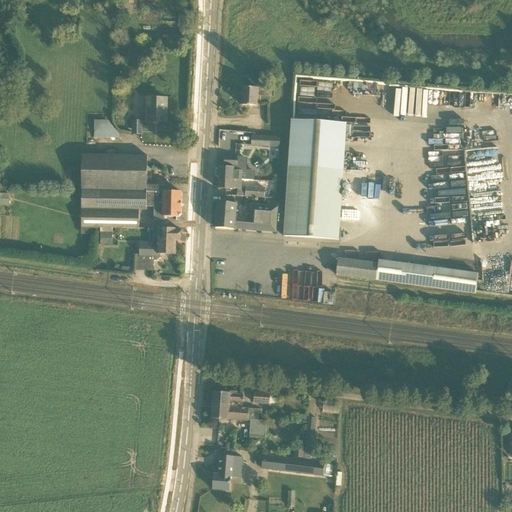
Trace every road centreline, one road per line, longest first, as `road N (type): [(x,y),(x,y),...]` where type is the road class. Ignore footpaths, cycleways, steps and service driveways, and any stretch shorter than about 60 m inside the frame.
road 1 (secondary): [(190,376),(210,0)]
road 2 (residential): [(511,417),(190,376)]
road 3 (track): [(0,263),(137,280)]
road 4 (secondary): [(176,511),(190,376)]
